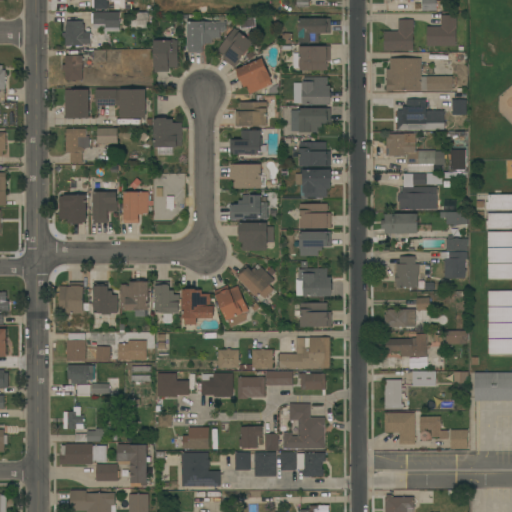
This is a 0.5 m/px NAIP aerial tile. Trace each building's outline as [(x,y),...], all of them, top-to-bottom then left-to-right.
[(106,0),(106,9),(93,9),(93,0),(106,0)] [(436,0),(436,11),(422,11),(422,0),(436,0)] [(119,12),(119,28),(105,28),(105,25),(93,25),(93,12),(119,12)] [(130,28),(130,20),(133,20),(133,12),(148,12),(148,18),(146,18),(146,28),(130,28)] [(426,46),(426,27),(441,26),(441,15),(456,15),(456,29),(456,46),(426,46)] [(324,19),(324,18),(330,18),(330,34),(326,33),(326,34),(319,34),(319,43),(299,43),(299,36),(298,36),(299,19),(324,19)] [(383,51),(383,31),(398,31),(398,20),(412,19),(413,51),(383,51)] [(187,22),(195,22),(195,20),(205,20),(205,22),(225,22),(226,30),(223,30),(224,32),(220,32),(220,38),(211,38),(211,43),(205,43),(205,45),(202,45),(202,53),(187,53),(187,49),(187,22)] [(82,21),(82,25),(84,25),(84,32),(90,32),(90,44),(83,44),(83,46),(65,46),(65,38),(62,38),(62,33),(65,33),(65,26),(66,26),(66,21),(82,21)] [(234,28),(236,30),(237,29),(241,33),(240,34),(253,43),(234,68),(222,59),(225,55),(223,54),(217,50),(234,28)] [(291,43),(282,43),(282,33),(291,33),(291,43)] [(154,72),(154,66),(154,41),(170,40),(170,39),(174,39),(175,40),(177,40),(178,67),(168,67),(169,72),(154,72)] [(330,46),(330,61),(325,61),(325,63),(327,63),(327,71),(299,71),(299,68),(293,68),(292,53),(299,53),(299,46),(330,46)] [(93,50),(105,50),(105,62),(93,62),(93,50)] [(82,80),(65,80),(65,71),(61,71),(61,65),(65,65),(65,56),(82,56),(82,80)] [(261,58),(271,79),(270,80),(272,84),(249,94),(246,86),(244,87),(241,81),(240,81),(236,74),(237,73),(236,70),(261,58)] [(421,58),(421,90),(392,90),(392,91),(386,91),(386,69),(390,69),(390,58),(421,58)] [(452,76),(452,80),(456,80),(456,86),(452,86),(452,90),(426,90),(426,76),(452,76)] [(302,105),(302,82),(303,82),(303,77),(327,77),(327,83),(326,83),(326,86),(330,86),(330,93),(331,93),(331,101),(330,101),(330,105),(302,105)] [(89,117),(73,117),(73,118),(64,118),(64,90),(89,89),(89,117)] [(145,89),(145,118),(120,118),(120,117),(119,117),(119,106),(95,106),(95,89),(145,89)] [(396,129),(396,110),(401,110),(401,106),(406,106),(406,99),(425,99),(425,110),(443,110),(444,129),(396,129)] [(452,99),(466,99),(466,115),(452,115),(452,99)] [(235,126),(235,112),(240,111),(239,102),(266,102),(266,104),(267,105),(267,109),(266,110),(266,126),(235,126)] [(330,108),(330,123),(322,123),(322,127),(317,127),(317,132),(299,132),(299,108),(330,108)] [(153,119),(156,119),(156,118),(167,118),(167,119),(173,119),(173,123),(182,123),(181,146),(177,146),(177,147),(153,147),(153,119)] [(66,128),(86,129),(86,136),(89,136),(89,148),(84,148),(83,152),(82,151),(82,162),(70,162),(70,153),(65,153),(66,128)] [(117,128),(117,143),(108,144),(108,145),(99,145),(99,144),(97,144),(97,128),(117,128)] [(229,155),(229,140),(241,140),(241,130),(252,130),(252,131),(260,130),(260,154),(229,155)] [(414,134),(414,150),(435,150),(435,152),(444,152),(444,163),(435,164),(433,164),(433,172),(407,172),(407,156),(389,156),(389,148),(386,148),(386,134),(414,134)] [(326,142),(326,151),(330,151),(330,166),(299,166),(299,142),(326,142)] [(261,164),(261,189),(233,189),(233,182),(234,182),(234,179),(230,179),(230,165),(261,164)] [(331,170),(330,172),(331,172),(331,183),(330,183),(330,189),(326,189),(326,197),(322,197),(322,199),(315,199),(315,197),(307,197),(307,199),(301,199),(301,196),(300,196),(300,185),(295,185),(295,174),(302,174),(302,169),(331,170)] [(437,187),(437,209),(399,209),(399,202),(397,202),(397,195),(399,195),(399,194),(402,194),(402,187),(403,187),(403,174),(412,174),(412,173),(425,173),(425,185),(414,185),(414,187),(437,187)] [(426,173),(441,173),(441,184),(426,184),(426,173)] [(86,223),(84,223),(84,224),(73,224),(73,223),(67,223),(67,220),(59,220),(59,196),(63,196),(63,195),(69,195),(69,189),(85,189),(85,195),(86,195),(86,223)] [(117,192),(117,212),(108,212),(108,223),(93,223),(93,192),(117,192)] [(123,192),(148,192),(148,213),(142,213),(142,214),(138,214),(138,219),(138,223),(123,223),(123,192)] [(229,219),(229,204),(239,204),(240,200),(242,200),(242,195),(260,195),(260,202),(269,202),(269,218),(260,218),(260,220),(229,219)] [(511,195),(511,209),(486,210),(486,202),(488,202),(488,195),(511,195)] [(299,228),(299,207),(299,204),(327,204),(327,211),(326,211),(326,213),(330,213),(331,228),(299,228)] [(467,212),(467,224),(446,224),(446,212),(467,212)] [(511,213),(511,228),(486,228),(486,221),(488,221),(488,213),(511,213)] [(417,214),(417,233),(384,234),(384,229),(381,229),(381,220),(384,220),(384,214),(417,214)] [(266,223),(266,227),(273,227),(273,242),(267,242),(267,246),(266,246),(266,250),(242,251),(241,242),(239,242),(239,223),(266,223)] [(331,231),(331,246),(322,246),(322,251),(318,251),(318,256),(300,256),(299,232),(331,231)] [(511,247),(488,247),(488,232),(511,232),(511,247)] [(446,251),(446,239),(447,239),(447,235),(463,235),(463,238),(467,238),(467,251),(446,251)] [(511,262),(488,263),(487,248),(511,248),(511,262)] [(467,252),(467,259),(464,259),(465,269),(466,269),(466,272),(464,272),(465,278),(444,278),(444,259),(441,259),(441,252),(467,252)] [(419,276),(417,276),(417,287),(396,287),(396,282),(395,282),(395,275),(396,275),(396,264),(399,264),(399,256),(415,256),(415,264),(418,264),(419,276)] [(511,278),(488,279),(488,264),(511,264),(511,278)] [(269,285),(273,289),(264,298),(260,294),(257,297),(235,275),(245,265),(251,271),(257,265),(260,268),(261,267),(274,280),(269,285)] [(302,296),(302,295),(296,295),(296,280),(298,280),(298,270),(304,270),(304,269),(327,269),(327,277),(331,277),(331,281),(332,281),(332,294),(331,294),(331,296),(302,296)] [(134,310),(126,310),(126,309),(120,309),(120,285),(129,285),(129,282),(136,282),(136,281),(144,281),(144,282),(148,282),(148,310),(144,310),(144,317),(134,317),(134,310)] [(68,286),(68,283),(83,282),(83,313),(67,314),(66,315),(63,315),(62,313),(60,313),(59,286),(68,286)] [(93,283),(108,282),(108,291),(112,291),(112,295),(117,295),(117,300),(119,300),(119,310),(117,310),(117,313),(110,313),(110,315),(101,315),(101,313),(93,314),(93,283)] [(154,286),(155,285),(155,282),(169,282),(169,285),(169,290),(174,290),(174,295),(179,295),(179,300),(180,299),(180,306),(178,306),(178,313),(172,313),(162,313),(155,313),(154,286)] [(424,290),(424,282),(434,282),(434,290),(424,290)] [(248,311),(247,311),(246,320),(231,327),(227,320),(215,295),(214,291),(227,285),(229,290),(237,286),(248,311)] [(213,317),(205,317),(205,318),(196,318),(196,325),(184,325),(184,318),(182,318),(182,290),(185,290),(185,289),(196,289),(196,290),(201,290),(201,294),(210,294),(210,304),(213,304),(213,317)] [(511,306),(488,306),(488,291),(511,291),(511,306)] [(0,292),(6,292),(6,301),(8,301),(8,311),(0,311),(0,292)] [(430,310),(416,310),(416,298),(429,297),(430,310)] [(327,312),(331,312),(331,327),(300,327),(300,315),(294,315),(294,311),(299,310),(299,306),(300,306),(300,303),(327,303),(327,312)] [(511,322),(488,322),(488,307),(511,307),(511,322)] [(415,326),(394,327),(394,328),(391,328),(391,327),(384,327),(384,314),(385,314),(385,309),(415,309),(415,326)] [(511,338),(488,338),(488,323),(511,323),(511,338)] [(445,344),(445,331),(467,331),(467,340),(466,340),(466,344),(445,344)] [(67,340),(68,340),(68,333),(85,333),(85,340),(86,340),(85,361),(66,361),(67,340)] [(426,356),(419,356),(419,359),(416,359),(416,357),(401,357),(401,351),(398,351),(398,352),(394,352),(394,351),(391,351),(391,354),(384,354),(384,339),(412,339),(412,346),(416,346),(416,334),(426,334),(426,356)] [(330,369),(303,369),(303,368),(295,368),(295,370),(292,370),(292,368),(279,368),(279,354),(296,354),(296,337),(304,337),(304,338),(309,338),(309,337),(330,337),(330,369)] [(511,354),(488,354),(488,339),(511,339),(511,354)] [(96,346),(110,347),(110,361),(95,361),(96,346)] [(238,360),(240,360),(240,363),(238,363),(238,368),(218,368),(218,350),(226,350),(226,348),(230,348),(230,349),(239,350),(238,360)] [(272,360),(274,360),(274,363),(272,363),(272,368),(252,368),(252,370),(239,370),(239,364),(252,365),(252,350),(261,350),(261,349),(264,349),(264,350),(272,350),(272,360)] [(77,396),(77,385),(79,385),(79,384),(71,384),(71,383),(70,383),(70,379),(67,379),(67,371),(66,371),(66,368),(67,368),(67,365),(89,365),(89,366),(92,366),(93,369),(94,369),(94,372),(93,372),(93,380),(93,381),(88,381),(88,383),(90,383),(90,396),(77,396)] [(0,370),(4,370),(4,373),(8,373),(8,388),(4,388),(4,389),(0,389),(0,370)] [(292,386),(266,385),(266,371),(292,371),(292,386)] [(435,386),(412,386),(412,371),(435,371),(435,386)] [(468,383),(454,383),(454,371),(468,371),(468,383)] [(325,390),(301,390),(301,378),(298,378),(298,374),(306,374),(306,372),(310,372),(310,373),(325,373),(325,390)] [(511,401),(474,401),(474,373),(511,372),(511,401)] [(157,373),(188,373),(189,395),(176,395),(176,396),(168,396),(168,397),(164,397),(164,396),(157,397),(157,373)] [(226,396),(226,397),(222,397),(222,396),(214,396),(214,395),(201,395),(201,381),(203,381),(203,375),(213,375),(213,373),(233,373),(233,396),(226,396)] [(131,375),(150,375),(150,381),(150,383),(146,383),(146,381),(131,382),(131,375)] [(265,397),(249,397),(249,398),(247,398),(247,399),(238,399),(238,377),(265,377),(265,397)] [(400,409),(384,409),(384,380),(400,379),(400,409)] [(109,384),(109,393),(91,393),(91,384),(109,384)] [(324,449),(283,449),(283,432),(291,432),(291,436),(298,436),(298,420),(289,420),(289,404),(310,404),(310,418),(324,418),(324,449)] [(73,412),(73,407),(80,407),(80,415),(83,415),(83,429),(74,429),(74,430),(69,430),(69,429),(63,429),(63,412),(73,412)] [(414,444),(399,444),(399,432),(384,432),(384,412),(414,413),(414,444)] [(159,426),(159,414),(171,415),(171,427),(159,426)] [(448,439),(439,439),(439,437),(431,437),(431,430),(427,430),(427,429),(424,429),(424,432),(419,432),(419,417),(440,417),(440,423),(441,423),(441,425),(440,425),(440,430),(448,430),(448,439)] [(75,434),(87,434),(87,431),(95,431),(95,429),(102,429),(102,425),(111,425),(111,432),(103,432),(103,442),(75,442),(75,434)] [(241,447),(239,447),(238,439),(241,439),(240,427),(262,426),(262,436),(256,436),(257,448),(241,449),(241,447)] [(182,436),(188,435),(188,427),(209,427),(209,449),(182,449),(182,436)] [(468,449),(450,449),(450,430),(467,430),(468,449)] [(264,434),(278,434),(278,450),(265,451),(264,434)] [(60,454),(61,454),(61,445),(65,445),(65,444),(93,444),(93,446),(106,446),(106,462),(92,462),(92,464),(90,464),(90,465),(85,465),(85,464),(60,464),(60,454)] [(131,461),(117,461),(117,445),(146,445),(146,486),(141,486),(141,483),(131,483),(131,461)] [(235,453),(250,452),(250,470),(235,470),(235,453)] [(254,453),(275,452),(276,476),(254,477),(254,453)] [(280,452),(296,452),(296,470),(280,471),(280,452)] [(322,469),(323,470),(323,475),(322,476),(311,477),(311,476),(304,476),(303,475),(302,469),(297,469),(296,454),(304,453),(325,452),(325,462),(322,462),(322,469)] [(182,453),(208,453),(208,459),(209,459),(209,468),(208,468),(208,471),(220,471),(220,486),(182,486),(182,453)] [(96,464),(117,464),(117,471),(119,471),(119,478),(117,478),(117,481),(96,481),(96,464)] [(70,491),(86,490),(86,493),(114,493),(114,505),(115,505),(115,511),(86,511),(70,511),(70,491)] [(128,511),(128,494),(148,494),(148,511),(128,511)] [(385,511),(385,505),(386,505),(385,495),(391,494),(391,495),(393,495),(393,497),(413,497),(414,508),(413,508),(413,511),(385,511)]
